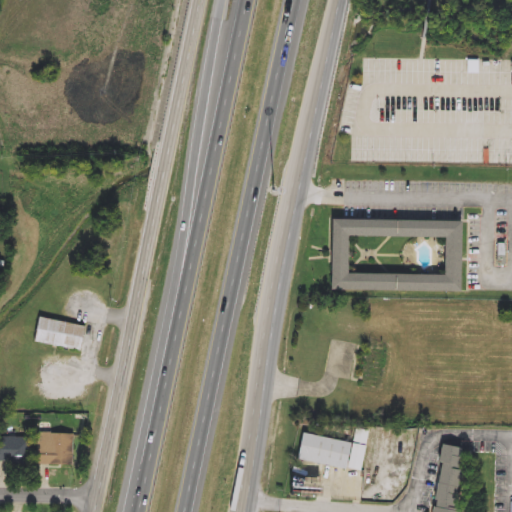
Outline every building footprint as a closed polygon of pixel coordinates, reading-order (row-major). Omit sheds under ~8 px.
[(328,220),(458,220),(457,291),(327,291),(328,220)] [(31,342),(36,317),(83,326),(78,351),(31,342)] [(386,350),(366,346),(358,387),(378,391),(386,350)] [(299,434),(352,442),(354,429),(366,431),(360,471),(294,460),(299,434)] [(70,467),(36,464),(37,448),(50,449),(51,433),(73,435),(70,467)] [(0,463),(0,437),(27,437),(27,463),(0,463)] [(430,511),(431,511),(438,445),(460,447),(453,511),(430,511)]
